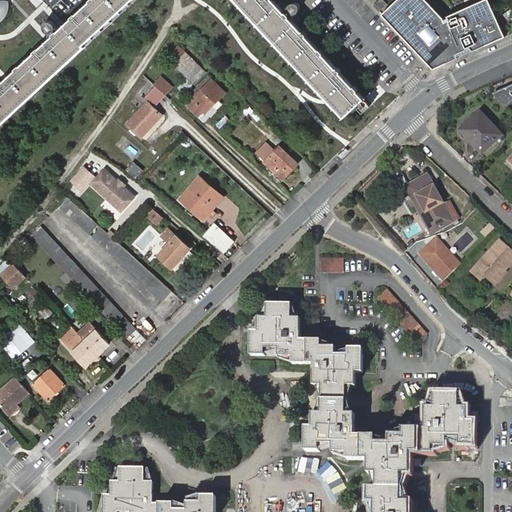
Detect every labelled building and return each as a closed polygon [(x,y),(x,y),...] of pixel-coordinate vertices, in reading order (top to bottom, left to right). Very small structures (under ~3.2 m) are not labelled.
[(0,122),(131,0),(92,0),(52,38),(9,78),(0,86),(0,122)] [(240,0),(347,115),(365,98),(274,0),(240,0)] [(377,5),(383,11),(391,3),(387,0),(381,0),(381,1),(377,5)] [(431,0),(396,0),(384,12),(436,66),(508,34),(492,0),(479,0),(446,15),(431,0)] [(0,21),(3,20),(9,10),(8,1),(0,1),(0,21)] [(195,83),(207,71),(180,45),(169,56),(195,83)] [(163,77),(156,84),(168,95),(174,87),(163,77)] [(206,112),(226,92),(214,80),(193,100),(194,102),(190,107),(199,116),(205,111),(206,112)] [(155,107),(165,96),(151,82),(141,96),(148,102),(129,123),(142,136),(162,115),(155,107)] [(511,87),(493,96),(506,111),(511,105),(511,87)] [(480,112),(460,132),(482,156),(503,137),(480,112)] [(221,129),(231,121),(227,115),(217,124),(221,129)] [(287,170),(296,161),(281,147),(266,162),(282,178),(289,172),(287,170)] [(137,178),(145,170),(133,161),(126,169),(137,178)] [(298,163),(296,161),(287,170),(289,172),(298,163)] [(84,166),(72,179),(83,189),(95,176),(84,166)] [(105,168),(92,183),(122,210),(136,195),(123,184),(122,185),(119,182),(120,181),(105,168)] [(417,194),(437,230),(454,221),(427,172),(406,184),(412,196),(417,194)] [(206,220),(224,198),(201,178),(180,201),(188,209),(190,207),(206,220)] [(433,232),(437,230),(417,194),(412,196),(433,232)] [(171,287),(69,196),(61,206),(163,296),(171,287)] [(155,209),(148,218),(158,226),(165,217),(155,209)] [(483,226),(476,219),(471,223),(478,230),(483,226)] [(216,222),(205,235),(225,253),(237,240),(216,222)] [(41,226),(31,235),(95,303),(124,334),(134,324),(41,226)] [(171,242),(160,254),(172,266),(174,268),(184,256),(181,252),(187,245),(170,229),(164,235),(171,242)] [(418,251),(442,278),(445,274),(460,261),(436,234),(418,251)] [(507,262),(509,265),(511,262),(511,253),(500,240),(475,264),(484,273),(492,281),(503,271),(501,268),(507,262)] [(191,248),(187,245),(181,252),(184,256),(191,248)] [(343,258),(322,258),(321,272),(343,272),(343,258)] [(503,271),(509,265),(507,262),(501,268),(503,271)] [(27,276),(15,263),(3,274),(14,287),(27,276)] [(484,273),(475,264),(471,268),(479,277),(484,273)] [(22,302),(30,310),(44,296),(36,288),(22,302)] [(427,333),(388,290),(378,299),(417,343),(427,333)] [(279,305),(289,305),(289,295),(279,295),(279,305)] [(48,319),(55,312),(48,305),(40,312),(48,319)] [(292,364),(308,364),(308,340),(300,340),(300,319),(291,319),(291,305),(289,305),(279,305),(267,305),(267,318),(258,318),(258,332),(252,332),(251,355),(265,355),(265,349),(278,350),(278,357),(292,358),(292,364)] [(86,340),(98,329),(91,322),(79,333),(86,340)] [(79,332),(74,327),(62,339),(67,344),(79,332)] [(15,357),(30,344),(16,329),(2,342),(15,357)] [(86,340),(100,355),(106,349),(103,345),(108,340),(98,329),(86,340)] [(79,332),(67,344),(85,363),(90,359),(92,362),(100,355),(86,340),(79,333),(79,332)] [(103,345),(106,349),(112,344),(108,340),(103,345)] [(322,386),(322,400),(347,401),(348,398),(348,386),(356,387),(356,372),(363,372),(363,350),(349,349),(349,356),(336,356),(336,348),(321,348),(321,341),(308,340),(308,364),(314,364),(314,386),(322,386)] [(50,399),(65,385),(51,369),(34,383),(50,399)] [(20,402),(31,392),(18,376),(0,391),(0,399),(10,411),(20,402)] [(426,429),(418,429),(418,452),(432,452),(432,446),(446,445),(446,438),(460,438),(460,444),(475,445),(474,421),(468,421),(468,408),(459,408),(459,394),(435,394),(435,407),(426,407),(426,421),(426,429)] [(347,401),(322,400),(322,414),(314,414),(313,428),(307,428),(306,451),(320,451),(321,445),(333,445),(333,449),(333,452),(348,453),(348,459),(361,460),(362,435),(355,435),(355,432),(355,415),(347,414),(347,401)] [(20,402),(10,411),(14,415),(24,406),(20,402)] [(362,435),(361,460),(368,460),(368,473),(377,473),(377,488),(403,488),(403,474),(411,474),(411,452),(418,452),(418,429),(404,429),(403,435),(390,435),(389,443),(385,443),(376,442),(376,436),(362,435)] [(159,511),(160,504),(153,504),(153,482),(143,482),(143,469),(120,468),(119,482),(111,482),(110,496),(104,496),(103,511),(159,511)] [(403,488),(377,488),(369,488),(369,502),(375,503),(375,511),(410,511),(411,502),(402,501),(403,488)] [(174,504),(160,504),(159,511),(215,511),(216,497),(202,497),(202,503),(188,504),(188,510),(174,510),(174,504)]
